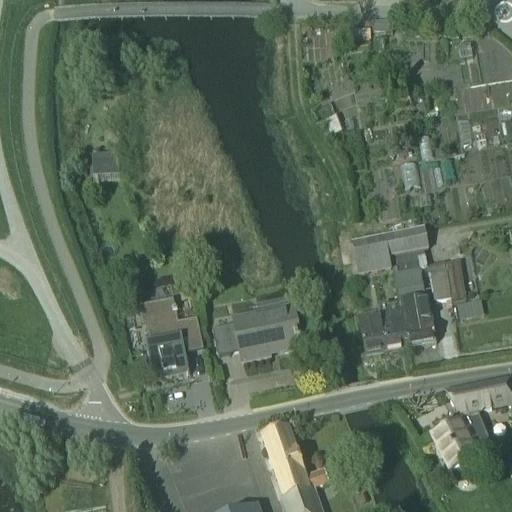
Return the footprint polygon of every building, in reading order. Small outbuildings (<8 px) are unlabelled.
[(392,27),(371,27),(371,39),(391,39),(392,27)] [(387,238),(391,258),(428,252),(424,231),(387,238)] [(388,259),(391,258),(387,238),(367,242),(373,274),(391,271),(388,259)] [(359,277),(373,274),(367,242),(353,244),(359,277)] [(420,273),(426,272),(427,272),(424,255),(395,260),(397,271),(398,276),(420,272),(420,273)] [(445,275),(444,275),(443,269),(427,272),(426,272),(427,278),(430,278),(435,305),(450,302),(445,275)] [(425,298),(420,273),(420,272),(398,276),(397,271),(393,271),(399,303),(425,298)] [(146,348),(153,385),(189,378),(185,358),(204,354),(197,322),(178,325),(174,302),(137,309),(142,330),(146,329),(149,347),(146,348)] [(408,351),(409,351),(409,350),(436,345),(432,326),(428,302),(400,307),(408,351)] [(409,353),(409,351),(408,351),(400,307),(381,311),(381,315),(382,315),(389,355),(401,352),(402,355),(409,353)] [(236,328),(213,333),(218,360),(241,355),(243,366),(271,361),(270,352),(281,350),(281,355),(301,351),(293,310),(292,310),(293,315),(253,323),(252,318),(235,322),(236,328)] [(381,356),(389,355),(382,315),(381,315),(359,319),(366,361),(382,358),(381,356)] [(454,425),(432,436),(450,473),(478,459),(492,452),(479,420),(478,420),(477,414),(491,411),(511,407),(510,398),(509,394),(507,382),(485,386),(465,390),(445,394),(455,412),(449,415),(454,425)] [(283,511),(320,511),(314,491),(328,486),(324,474),(305,480),(289,430),(263,439),(283,500),(280,501),(283,511)]
